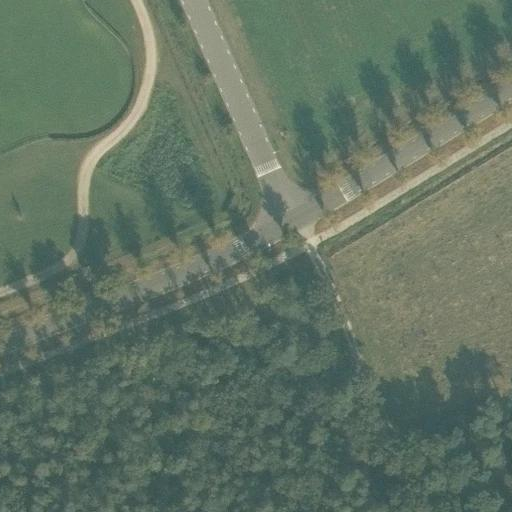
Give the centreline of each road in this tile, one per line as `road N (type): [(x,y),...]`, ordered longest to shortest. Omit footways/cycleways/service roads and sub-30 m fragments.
road 1 (track): [(137,0),(151,43),(150,72),(130,124),(85,169),(79,249),(70,265),(0,292)]
road 2 (tertiary): [(0,341),(292,222)]
road 3 (track): [(306,248),(417,511)]
road 4 (tertiary): [(292,222),(511,88)]
road 5 (unclassified): [(195,0),(292,222)]
